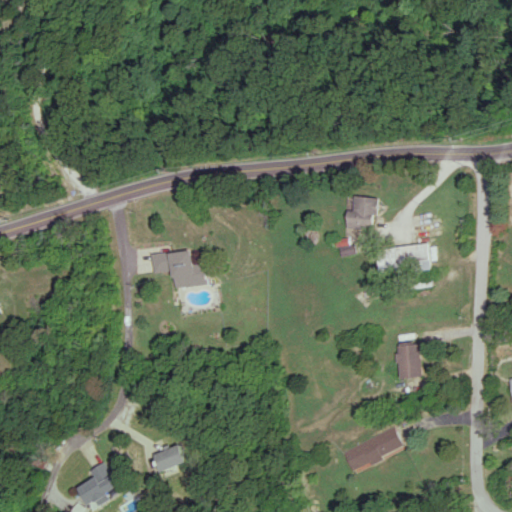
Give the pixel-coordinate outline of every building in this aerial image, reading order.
[(350,209),(349,227),(378,229),(380,196),(357,195),(356,209),(350,209)] [(434,268),(432,243),(380,247),(382,272),(434,268)] [(176,287),(209,283),(207,262),(195,263),(194,248),(153,254),(155,272),(174,270),(176,287)] [(426,375),(422,342),(399,345),(403,378),(426,375)] [(406,446),(396,425),(346,450),(356,470),(406,446)] [(188,463),(183,444),(156,452),(161,470),(188,463)] [(96,478),(81,487),(84,492),(75,498),(83,511),(93,511),(114,499),(110,492),(121,485),(106,461),(92,470),(96,478)]
